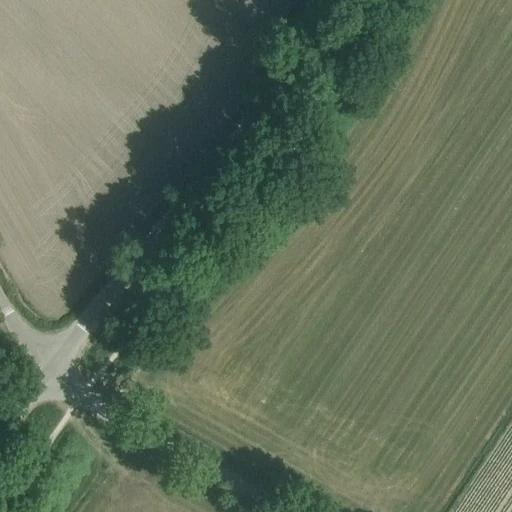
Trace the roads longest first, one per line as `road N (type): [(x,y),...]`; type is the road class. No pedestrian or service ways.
road 1 (unclassified): [(48,370),(289,62),(321,0)]
road 2 (unclassified): [(288,511),(79,397),(48,370)]
